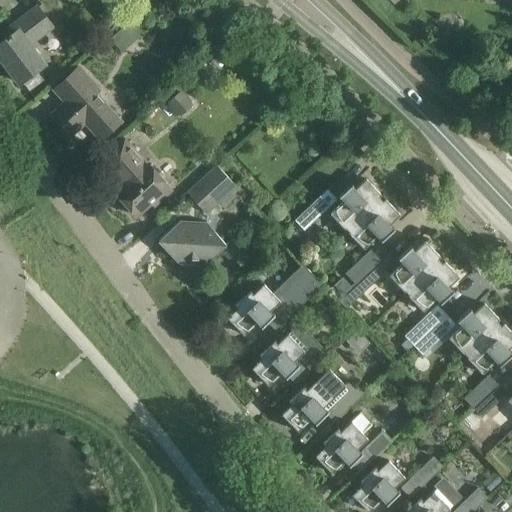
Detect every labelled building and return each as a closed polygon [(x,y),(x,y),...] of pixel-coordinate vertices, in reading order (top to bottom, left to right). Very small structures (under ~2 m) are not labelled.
[(16,80),(20,84),(44,65),(28,45),(52,27),(37,7),(4,33),(7,38),(0,43),(0,58),(5,65),(3,66),(14,81),(16,80)] [(129,23),(109,40),(119,51),(138,34),(129,23)] [(224,46),(214,58),(220,62),(229,51),(224,46)] [(102,143),(103,144),(124,123),(97,94),(101,91),(81,68),(55,92),(65,103),(51,115),(71,136),(90,119),(107,138),(102,143)] [(179,92),(167,102),(180,117),(193,106),(191,103),(180,91),(179,92)] [(153,206),(172,189),(126,139),(102,161),(124,185),(115,193),(136,216),(150,204),(153,206)] [(215,165),(185,192),(204,213),(234,185),(215,165)] [(347,231),(380,199),(378,197),(381,195),(366,179),(355,190),(351,186),(352,185),(352,184),(338,197),(343,201),(330,214),(347,231)] [(381,242),(394,229),(393,228),(392,229),(389,225),(400,215),(385,199),(383,202),(380,199),(347,231),(364,249),(377,237),(381,242)] [(304,231),(322,214),(313,204),(295,221),(304,231)] [(181,222),(158,241),(178,264),(184,259),(199,260),(204,265),(227,245),(214,231),(206,222),(181,222)] [(406,294),(439,262),(437,259),(440,257),(425,242),(414,252),(410,248),(412,247),(411,246),(398,259),(402,263),(389,276),(406,294)] [(363,257),(345,274),(354,284),(373,267),(363,257)] [(440,304),(453,291),(453,290),(451,291),(448,288),(459,277),(444,262),(442,264),(439,262),(406,294),(423,311),(436,299),(440,304)] [(227,318),(244,335),(257,323),(261,327),(267,322),(275,330),(322,285),(303,264),(272,293),(263,284),(252,294),(250,292),(235,306),(237,308),(227,318)] [(373,267),(354,284),(363,293),(381,277),(373,267)] [(328,291),(336,300),(339,297),(343,294),(349,288),(341,279),(328,291)] [(352,303),(343,294),(339,297),(336,300),(345,309),(352,303)] [(465,356),(499,324),(497,322),(499,320),(484,304),(473,314),(470,311),(471,309),(470,309),(457,321),(461,326),(448,338),(465,356)] [(407,339),(400,346),(406,352),(413,346),(431,329),(422,319),(404,336),(407,339)] [(299,366),(297,364),(319,344),(299,323),(288,334),(276,345),(274,342),(260,357),(262,359),(252,368),(268,386),(281,373),(286,378),(287,377),(299,366)] [(499,366),(511,354),(511,352),(511,353),(511,354),(507,350),(511,345),(511,333),(503,324),(501,326),(499,324),(465,356),(482,374),(495,362),(499,366)] [(431,329),(413,346),(422,355),(440,338),(431,329)] [(295,385),(328,354),(319,344),(297,364),(299,366),(287,377),(295,385)] [(328,412),(327,410),(337,401),(351,387),(348,384),(345,387),(328,370),(306,391),(304,388),(289,402),(291,405),(281,414),(298,432),(311,419),(315,424),(325,414),(328,412)] [(464,399),(473,408),(491,391),(482,382),(464,399)] [(328,412),(325,414),(333,423),(346,411),(364,393),(355,384),(351,387),(337,401),(327,410),(328,412)] [(473,408),(481,418),(500,401),(491,391),(473,408)] [(367,439),(363,434),(372,425),(360,413),(340,432),(337,430),(323,444),(325,447),(315,456),(331,473),(345,461),(349,466),(362,453),(357,449),(367,439)] [(373,459),(391,442),(382,432),(364,449),(373,459)] [(424,484),(442,467),(433,457),(415,474),(424,484)] [(352,495),(368,511),(382,500),(386,504),(399,492),(395,487),(405,478),(388,461),(377,471),(375,468),(360,483),(362,485),(352,495)] [(446,511),(448,510),(450,509),(449,509),(461,497),(445,481),(436,490),(434,492),(433,491),(422,502),(420,499),(406,511),(446,511)] [(466,511),(472,511),(487,498),(478,488),(460,505),(466,511)] [(497,494),(490,501),(495,506),(502,499),(497,494)]
